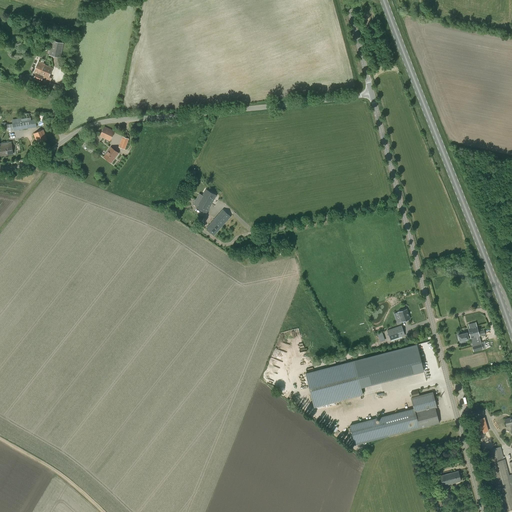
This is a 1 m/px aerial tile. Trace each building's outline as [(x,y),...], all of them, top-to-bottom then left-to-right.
[(60,58),(63,43),(52,41),(49,55),(60,58)] [(50,81),(52,77),(49,76),(52,68),(45,65),(45,64),(38,62),(34,72),(38,74),(35,80),(41,82),(43,77),(48,79),(47,80),(50,81)] [(18,81),(25,83),(27,78),(20,75),(18,81)] [(14,131),(32,128),(31,120),(21,122),(13,123),(14,131)] [(104,127),(99,137),(110,141),(114,132),(104,127)] [(37,144),(47,140),(43,130),(33,134),(37,144)] [(125,149),(129,139),(123,137),(119,147),(125,149)] [(0,155),(13,154),(12,145),(0,147),(0,155)] [(111,163),(119,153),(111,147),(103,157),(111,163)] [(196,206),(196,207),(206,213),(217,195),(206,189),(199,201),(197,199),(193,205),(196,206)] [(223,210),(206,229),(214,235),(230,217),(225,212),(222,215),(220,213),(223,210)] [(410,319),(406,309),(397,312),(401,322),(410,319)] [(387,330),(390,340),(405,335),(401,325),(387,330)] [(483,349),(486,348),(484,341),(481,342),(479,336),(485,334),(484,330),(478,331),(469,333),(471,338),(473,346),(472,346),(473,352),(483,349)] [(462,333),(462,334),(458,335),(460,341),(471,338),(469,333),(469,332),(466,333),(466,332),(462,333)] [(314,407),(363,395),(354,361),(305,373),(314,407)] [(432,408),(435,407),(434,403),(435,402),(433,393),(411,398),(414,408),(421,407),(422,410),(432,408)] [(439,423),(435,407),(432,408),(422,410),(421,407),(414,408),(406,410),(411,430),(439,423)] [(488,431),(484,418),(475,421),(479,434),(488,431)] [(511,474),(508,475),(500,447),(488,450),(501,502),(496,503),(497,511),(501,511),(504,511),(511,509),(511,474)] [(442,486),(461,481),(458,471),(440,476),(442,486)] [(432,478),(426,479),(429,489),(435,488),(432,478)]
